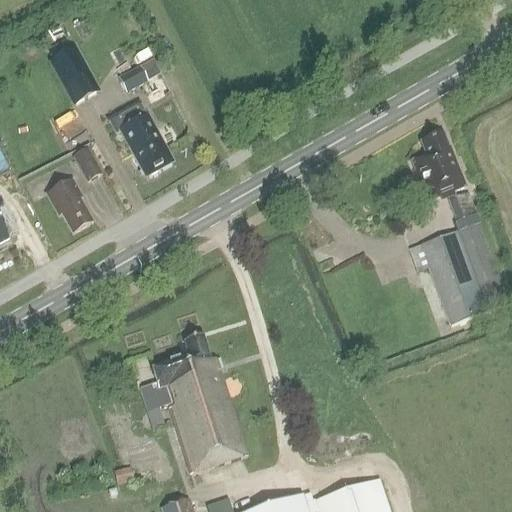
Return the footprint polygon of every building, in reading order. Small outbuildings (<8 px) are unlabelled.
[(100,95),(76,50),(48,66),(72,110),(100,95)] [(126,95),(147,84),(139,69),(118,80),(126,95)] [(157,173),(172,165),(139,105),(107,122),(116,138),(121,135),(145,180),(148,178),(152,178),(156,176),(157,173)] [(421,145),(426,158),(412,164),(427,204),(465,190),(449,149),(447,150),(442,136),(421,145)] [(101,177),(88,152),(74,160),(87,185),(101,177)] [(0,247),(8,243),(0,228),(0,221),(26,207),(8,173),(0,177),(0,247)] [(72,183),(47,197),(59,218),(61,216),(72,236),(91,225),(79,202),(81,200),(72,183)] [(475,217),(467,196),(448,203),(456,224),(475,217)] [(420,248),(450,328),(509,306),(478,226),(420,248)] [(168,407),(190,477),(247,459),(216,361),(210,363),(203,338),(183,344),(188,358),(151,370),(156,386),(139,391),(147,414),(168,407)] [(310,495),(259,511),(387,511),(378,482),(301,508),(299,500),(310,496),(310,495)] [(209,506),(210,511),(233,511),(229,500),(209,506)] [(161,511),(160,511),(190,511),(187,502),(161,511)]
